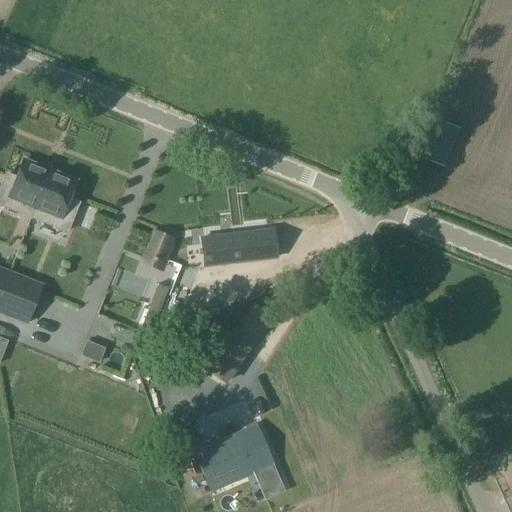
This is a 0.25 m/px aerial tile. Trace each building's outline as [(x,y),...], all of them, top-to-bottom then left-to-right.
[(126,119),(128,110),(110,105),(108,113),(126,119)] [(76,182),(23,160),(15,179),(6,175),(0,190),(0,194),(8,197),(4,207),(57,228),(61,219),(70,222),(78,204),(69,200),(76,182)] [(78,217),(71,235),(83,239),(90,221),(78,217)] [(273,231),(201,239),(204,266),(276,258),(273,231)] [(172,240),(155,233),(146,256),(163,262),(172,240)] [(5,280),(0,291),(0,312),(27,324),(39,294),(5,280)] [(151,333),(169,289),(158,284),(140,328),(151,333)] [(206,372),(226,386),(250,351),(273,318),(254,304),(231,337),(230,336),(206,372)] [(214,357),(211,337),(181,340),(183,369),(207,368),(206,359),(214,357)] [(218,441),(192,452),(210,494),(254,475),(264,501),(285,492),(274,466),(265,444),(257,425),(256,424),(255,424),(244,429),(230,435),(218,441)]
